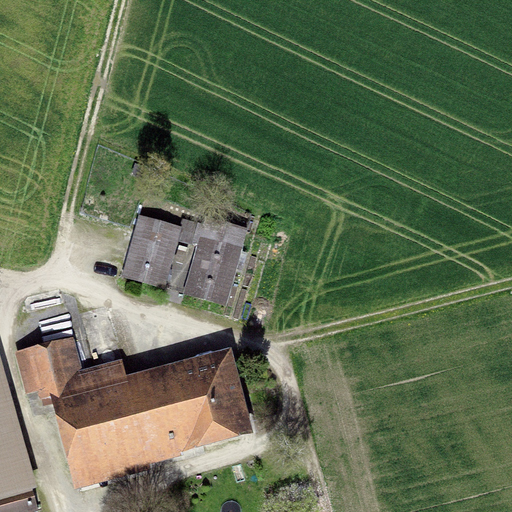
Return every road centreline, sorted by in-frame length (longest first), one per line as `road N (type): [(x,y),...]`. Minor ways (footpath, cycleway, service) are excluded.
road 1 (track): [(44,511),(1,318),(49,278),(117,0)]
road 2 (track): [(0,275),(49,278),(276,344)]
road 3 (track): [(276,344),(511,286)]
road 4 (track): [(276,344),(321,511)]
